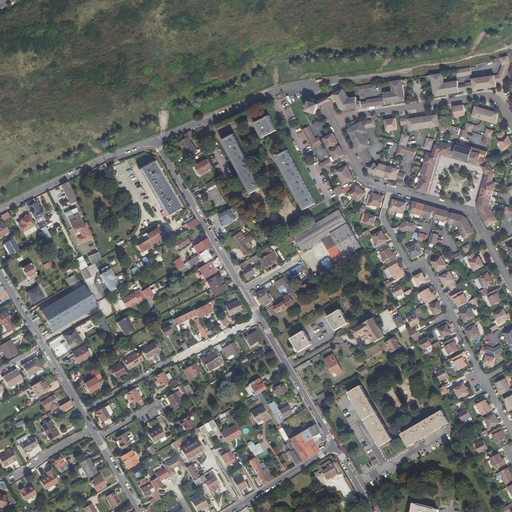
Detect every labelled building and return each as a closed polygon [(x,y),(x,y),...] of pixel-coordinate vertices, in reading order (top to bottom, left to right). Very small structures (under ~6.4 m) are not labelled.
[(486,76),(473,79),(473,82),(474,89),(475,90),(484,88),(488,87),(497,86),(496,82),(500,81),(503,81),(510,65),(508,56),(501,58),(503,64),(498,74),(486,76)] [(457,70),(457,72),(458,77),(472,74),(471,68),(457,70)] [(428,76),(427,76),(428,81),(429,82),(432,81),(434,94),(436,96),(460,92),(460,91),(463,90),(463,85),(459,86),(458,81),(443,83),(442,74),(428,76)] [(385,97),(379,98),(380,105),(383,104),(393,103),(395,102),(403,101),(405,98),(404,85),(406,85),(407,83),(407,79),(392,81),(393,91),(391,92),(385,93),(385,97)] [(466,84),(467,90),(474,89),(473,82),(466,83),(466,84)] [(369,84),(359,86),(360,93),(370,91),(369,84)] [(333,99),(334,101),(337,100),(338,101),(342,108),(346,110),(353,109),(363,107),(362,102),(362,101),(358,101),(357,97),(351,98),(350,97),(349,96),(347,97),(343,89),(331,96),(333,99)] [(312,98),(308,97),(307,100),(310,102),(309,105),(308,110),(317,113),(318,110),(323,108),(322,105),(320,102),(319,102),(318,100),(316,99),(312,98)] [(454,108),(455,110),(456,118),(466,117),(465,106),(454,108)] [(494,123),(496,113),(487,111),(474,107),(471,117),(483,121),(494,123)] [(269,116),(254,124),(262,139),(277,131),(269,116)] [(415,119),(409,119),(410,125),(410,130),(417,129),(420,129),(436,127),(437,127),(440,127),(439,123),(438,116),(435,116),(419,118),(415,119)] [(369,120),(364,122),(363,123),(363,121),(351,127),(351,128),(350,131),(353,139),(353,138),(355,141),(355,142),(359,151),(359,152),(360,152),(363,158),(369,154),(366,148),(370,147),(364,134),(368,132),(366,129),(370,127),(377,126),(376,120),(369,120)] [(399,130),(397,120),(387,121),(388,132),(399,130)] [(439,123),(440,127),(440,130),(446,132),(447,132),(449,125),(443,124),(439,123)] [(474,125),(467,123),(467,124),(465,131),(469,132),(472,133),(474,125)] [(310,126),(303,130),(309,142),(316,138),(310,126)] [(465,131),(462,129),(459,136),(466,138),(469,132),(465,131)] [(492,139),(493,134),(494,132),(488,129),(485,137),(492,139)] [(504,132),(499,135),(502,141),(500,142),(505,151),(511,147),(511,141),(509,137),(507,138),(504,132)] [(334,133),(329,135),(324,138),(329,147),(338,142),(336,137),(334,133)] [(234,134),(221,141),(250,194),(262,188),(234,134)] [(410,136),(404,134),(400,144),(407,146),(410,136)] [(323,142),(321,139),(319,136),(316,138),(309,142),(312,148),(323,142)] [(198,151),(189,137),(180,142),(189,156),(198,151)] [(492,139),(485,137),(484,143),(490,145),(492,139)] [(428,138),(425,148),(431,150),(434,140),(428,138)] [(441,146),(436,145),(435,150),(440,151),(439,153),(450,157),(450,155),(454,156),(456,148),(453,147),(453,146),(443,142),(441,146)] [(469,161),(470,161),(472,162),(472,163),(475,164),(482,166),(488,163),(487,160),(486,159),(488,152),(476,148),(473,148),(458,143),(456,148),(454,156),(457,157),(466,159),(469,160),(469,161)] [(404,156),(405,152),(407,146),(400,144),(397,154),(404,156)] [(342,149),(340,145),(331,150),(335,159),(340,157),(345,154),(342,149)] [(417,149),(407,146),(405,152),(415,155),(417,149)] [(287,151),(275,157),(304,211),(316,204),(287,151)] [(417,190),(428,193),(439,156),(433,154),(428,153),(417,190)] [(367,167),(367,168),(370,172),(377,175),(379,166),(376,165),(374,163),(371,157),(364,160),(367,166),(367,167)] [(334,164),(332,161),(331,158),(321,164),(324,169),(331,166),(334,164)] [(212,167),(208,160),(197,166),(201,174),(206,171),(207,172),(209,171),(208,169),(212,167)] [(166,216),(179,208),(153,163),(140,171),(166,216)] [(488,163),(482,166),(483,170),(484,170),(485,173),(492,170),(490,167),(488,163)] [(379,166),(377,175),(396,180),(397,178),(399,172),(400,169),(380,164),(379,166)] [(349,167),(348,165),(338,170),(344,183),(355,178),(354,176),(349,167)] [(494,174),(492,170),(485,173),(486,175),(485,180),(492,182),(494,174)] [(399,172),(397,178),(404,180),(406,174),(399,172)] [(205,184),(208,189),(221,181),(218,177),(205,184)] [(492,182),(485,180),(483,187),(479,199),(490,202),(494,189),(496,183),(492,182)] [(221,181),(208,189),(217,204),(220,202),(222,204),(226,202),(217,187),(222,184),(221,181)] [(74,198),(67,182),(63,184),(66,191),(64,192),(66,199),(68,203),(73,201),(72,199),(74,198)] [(354,196),(355,197),(362,188),(357,184),(350,193),(354,196)] [(362,188),(355,197),(359,200),(366,191),(362,188)] [(374,195),(370,194),(367,205),(370,206),(371,205),(371,204),(381,207),(384,196),(374,193),(374,195)] [(33,199),(24,203),(37,224),(40,229),(43,227),(41,223),(43,221),(43,220),(45,219),(43,216),(44,215),(41,210),(40,210),(33,199)] [(393,199),(390,210),(397,212),(396,215),(401,217),(406,203),(393,199)] [(489,207),(490,202),(479,199),(477,205),(477,209),(486,226),(496,221),(489,207)] [(414,201),(413,201),(410,212),(430,219),(432,215),(434,215),(436,216),(438,209),(436,208),(414,201)] [(75,209),(65,213),(67,219),(72,227),(82,223),(81,220),(75,209)] [(221,221),(223,225),(225,224),(225,225),(236,218),(231,209),(220,215),(223,220),(221,221)] [(339,209),(293,236),(302,250),(321,239),(330,233),(343,255),(344,256),(361,246),(339,209)] [(436,216),(435,220),(447,223),(458,226),(459,229),(461,232),(464,237),(474,232),(471,227),(471,225),(470,224),(466,218),(463,217),(451,213),(438,209),(436,216)] [(3,220),(10,217),(7,212),(1,215),(3,220)] [(375,225),(377,216),(368,214),(366,223),(375,225)] [(28,216),(17,222),(22,232),(34,225),(28,216)] [(186,224),(188,229),(198,223),(195,218),(194,219),(186,224)] [(406,222),(405,223),(408,230),(414,231),(415,225),(406,222)] [(89,239),(82,223),(72,227),(70,228),(75,237),(78,244),(88,240),(89,239)] [(408,230),(405,223),(398,226),(402,233),(408,230)] [(159,232),(156,227),(146,234),(148,238),(145,240),(137,245),(141,251),(151,246),(150,244),(159,239),(156,234),(159,232)] [(360,238),(371,233),(369,229),(358,235),(360,238)] [(376,249),(387,244),(385,240),(387,239),(382,230),(372,236),(377,245),(375,245),(376,249)] [(246,243),(253,238),(250,234),(245,237),(242,232),(234,237),(242,248),(246,245),(246,244),(246,243)] [(438,234),(431,232),(429,243),(434,244),(435,245),(438,234)] [(330,233),(321,239),(334,261),(343,255),(330,233)] [(426,235),(419,233),(418,240),(425,242),(426,235)] [(185,236),(175,242),(179,248),(189,242),(185,236)] [(194,245),(198,253),(207,248),(211,245),(207,239),(206,238),(194,245)] [(12,239),(4,244),(10,254),(18,250),(12,239)] [(417,243),(407,248),(412,258),(422,253),(417,243)] [(273,245),(258,254),(259,256),(271,249),(274,253),(277,252),(273,245)] [(162,260),(160,255),(167,252),(164,246),(156,250),(159,255),(154,257),(157,263),(162,260)] [(473,251),(470,246),(464,249),(466,254),(473,251)] [(207,248),(198,253),(204,262),(211,257),(208,254),(210,253),(207,248)] [(393,255),(392,252),(390,248),(380,252),(384,260),(385,260),(386,262),(386,263),(396,258),(394,254),(393,255)] [(85,259),(89,265),(101,258),(98,251),(94,253),(85,258),(85,259)] [(274,262),(269,254),(261,259),(266,267),(274,262)] [(459,254),(454,257),(457,263),(463,260),(459,254)] [(477,260),(474,254),(468,257),(471,263),(470,263),(475,273),(485,267),(480,258),(477,260)] [(196,255),(187,261),(189,265),(192,263),(193,263),(196,262),(196,261),(198,259),(196,255)] [(256,255),(237,266),(245,279),(255,273),(251,266),(250,266),(248,264),(258,258),(256,255)] [(82,256),(76,259),(81,270),(88,266),(82,256)] [(178,271),(185,266),(179,257),(172,262),(178,271)] [(439,271),(440,274),(450,269),(448,265),(447,266),(442,257),(432,262),(437,272),(439,271)] [(41,261),(33,266),(35,269),(33,270),(35,273),(44,267),(43,265),(41,261)] [(209,261),(198,267),(204,278),(215,272),(209,261)] [(80,271),(84,279),(98,271),(94,263),(80,271)] [(402,271),(400,267),(397,263),(388,268),(392,275),(393,275),(394,277),(394,278),(404,273),(403,270),(402,271)] [(26,278),(35,273),(33,270),(35,269),(33,266),(32,264),(30,265),(29,264),(21,268),(23,272),(26,278)] [(134,275),(139,271),(136,266),(130,270),(134,275)] [(110,292),(120,286),(118,282),(114,284),(111,280),(115,277),(110,269),(109,269),(103,273),(100,275),(110,292)] [(451,291),(457,288),(456,285),(455,282),(451,273),(441,278),(445,287),(448,285),(451,291)] [(76,274),(65,279),(69,286),(79,281),(76,274)] [(217,274),(205,281),(214,296),(226,289),(217,274)] [(427,281),(422,274),(414,278),(418,286),(427,281)] [(489,274),(479,280),(484,289),(494,283),(489,274)] [(117,276),(115,277),(111,280),(114,284),(118,282),(120,286),(122,284),(117,276)] [(285,286),(288,285),(284,278),(275,283),(280,292),(286,288),(285,286)] [(298,289),(299,291),(301,294),(314,287),(311,281),(298,289)] [(39,310),(52,332),(53,331),(71,321),(96,305),(95,304),(83,284),(39,310)] [(405,292),(401,284),(393,289),(397,297),(405,293),(405,292)] [(37,286),(26,292),(32,303),(43,297),(37,286)] [(146,288),(141,291),(146,299),(150,297),(146,288)] [(265,289),(257,294),(262,303),(266,301),(267,303),(272,301),(265,289)] [(426,302),(427,305),(437,300),(435,296),(434,297),(432,294),(430,289),(421,294),(425,302),(426,302)] [(480,293),(483,298),(487,295),(489,295),(486,289),(480,293)] [(138,305),(146,301),(140,290),(121,299),(125,307),(136,302),(138,305)] [(498,294),(499,294),(497,290),(489,295),(487,295),(489,299),(493,307),(502,302),(500,297),(498,294)] [(455,300),(457,303),(459,308),(469,303),(469,302),(465,295),(464,295),(463,293),(462,292),(461,292),(457,295),(452,298),(454,301),(455,300)] [(289,294),(284,297),(285,300),(274,307),(277,312),(282,309),(283,310),(288,308),(286,305),(293,301),(290,296),(289,294)] [(224,305),(229,315),(236,311),(236,310),(240,307),(236,299),(224,305)] [(477,299),(470,302),(473,308),(480,304),(478,301),(477,299)] [(438,303),(430,307),(435,316),(443,311),(438,303)] [(203,315),(210,312),(209,310),(211,309),(210,305),(207,307),(206,304),(202,305),(202,306),(194,310),(198,318),(203,315)] [(341,308),(329,316),(337,330),(349,322),(341,308)] [(193,309),(173,319),(175,324),(182,321),(195,314),(193,309)] [(465,324),(475,318),(470,309),(460,315),(465,324)] [(493,314),(495,319),(505,314),(503,309),(493,314)] [(6,310),(0,313),(0,323),(1,323),(2,325),(11,320),(6,310)] [(505,314),(495,319),(498,324),(508,318),(505,314)] [(393,319),(398,328),(399,328),(405,324),(401,315),(393,319)] [(417,315),(409,319),(413,328),(421,323),(417,315)] [(125,338),(135,333),(125,316),(116,322),(125,338)] [(373,317),(352,329),(357,337),(360,335),(365,331),(366,331),(369,333),(369,332),(375,342),(384,337),(373,317)] [(11,320),(2,325),(7,332),(10,330),(15,327),(11,320)] [(102,331),(108,328),(104,321),(101,323),(102,325),(100,327),(102,331)] [(477,325),(475,322),(465,327),(467,330),(465,331),(470,340),(480,335),(475,326),(477,325)] [(172,325),(171,326),(166,328),(165,325),(160,328),(164,336),(175,332),(173,326),(172,325)] [(451,334),(447,326),(439,331),(443,338),(451,334)] [(204,339),(207,338),(202,328),(198,329),(200,332),(201,335),(204,339)] [(511,328),(503,334),(511,348),(510,349),(511,353),(511,328)] [(68,344),(70,344),(71,346),(81,341),(84,339),(80,332),(76,333),(74,329),(63,335),(68,344)] [(304,330),(291,338),(299,352),(312,344),(304,330)] [(253,344),(252,343),(257,341),(252,332),(244,337),(249,345),(250,345),(251,346),(253,344)] [(389,345),(392,351),(402,346),(396,336),(385,342),(388,346),(389,345)] [(431,344),(427,337),(419,341),(423,349),(424,348),(430,345),(431,344)] [(455,341),(453,337),(443,343),(445,346),(444,346),(448,354),(458,349),(455,345),(454,341),(455,341)] [(8,340),(0,344),(0,351),(5,359),(15,353),(8,340)] [(233,341),(222,348),(227,356),(238,350),(233,341)] [(140,350),(145,358),(155,353),(155,354),(159,352),(153,342),(140,350)] [(486,348),(485,353),(495,356),(503,351),(500,345),(494,348),(487,346),(486,348)] [(83,346),(72,353),(77,363),(89,356),(83,346)] [(246,358),(247,361),(264,351),(262,347),(255,351),(255,352),(246,358)] [(204,364),(206,363),(209,369),(222,362),(215,350),(214,351),(214,352),(204,358),(203,356),(201,358),(204,364)] [(142,359),(137,351),(122,359),(127,368),(134,364),(138,362),(138,361),(142,359)] [(327,364),(336,359),(333,353),(324,358),(327,364)] [(462,357),(463,357),(462,354),(452,359),(454,362),(453,362),(457,370),(466,365),(464,361),(462,357)] [(493,366),(495,358),(486,356),(484,364),(493,366)] [(31,357),(27,359),(35,372),(42,368),(35,357),(33,358),(31,359),(31,357)] [(35,372),(27,359),(24,361),(25,363),(23,364),(21,365),(27,376),(35,372)] [(336,359),(327,364),(332,372),(341,367),(336,359)] [(311,364),(309,361),(301,365),(303,369),(311,364)] [(125,371),(120,362),(111,367),(110,368),(113,372),(112,372),(115,377),(125,371)] [(194,363),(183,370),(187,378),(199,372),(194,363)] [(175,365),(171,366),(176,375),(180,373),(175,365)] [(358,368),(362,375),(368,371),(365,365),(358,368)] [(341,367),(332,372),(334,376),(343,371),(341,367)] [(11,369),(8,371),(15,383),(22,379),(15,368),(13,370),(12,370),(11,369)] [(449,377),(444,368),(437,372),(441,381),(449,377)] [(90,373),(93,377),(84,383),(89,392),(99,386),(96,380),(101,377),(97,369),(90,373)] [(232,370),(223,375),(226,380),(228,379),(236,375),(233,369),(232,370)] [(8,387),(15,383),(8,371),(4,373),(5,374),(4,375),(1,376),(8,387)] [(168,381),(164,375),(162,371),(154,376),(157,382),(158,382),(160,386),(168,381)] [(358,375),(357,372),(345,379),(346,382),(358,375)] [(252,394),(253,395),(259,391),(264,388),(258,378),(253,381),(252,381),(249,382),(249,383),(248,384),(253,393),(252,394)] [(48,388),(43,379),(31,386),(36,395),(48,388)] [(495,383),(498,388),(500,391),(498,392),(500,396),(510,390),(508,387),(509,387),(504,379),(495,383)] [(281,382),(271,388),(276,395),(286,390),(281,382)] [(461,397),(468,394),(469,393),(464,383),(454,389),(460,398),(461,397)] [(180,384),(173,389),(175,392),(177,395),(184,391),(180,384)] [(187,384),(183,387),(188,396),(193,393),(187,384)] [(393,439),(362,385),(350,392),(358,406),(373,433),(380,446),(393,439)] [(137,386),(134,388),(139,397),(143,395),(137,386)] [(19,393),(18,393),(20,396),(30,390),(28,387),(19,393)] [(139,397),(134,388),(124,393),(128,399),(129,399),(132,403),(140,399),(139,397)] [(327,394),(325,390),(316,396),(318,399),(327,394)] [(177,395),(175,392),(166,397),(169,402),(170,402),(172,405),(180,401),(177,395)] [(52,395),(44,400),(50,409),(56,406),(57,405),(56,403),(52,395)] [(58,406),(60,410),(64,407),(65,408),(72,405),(69,400),(58,406)] [(489,408),(488,405),(485,400),(484,401),(477,404),(476,405),(480,413),(481,413),(482,416),(493,411),(491,407),(489,408)] [(281,420),(270,402),(267,404),(278,422),(281,420)] [(394,406),(398,412),(404,408),(400,402),(394,406)] [(106,404),(103,406),(108,415),(112,412),(106,404)] [(249,412),(255,423),(268,415),(261,405),(249,412)] [(108,415),(103,406),(95,411),(97,416),(100,421),(109,416),(108,415)] [(278,411),(282,418),(290,413),(286,406),(278,411)] [(467,410),(467,409),(458,414),(462,422),(471,417),(467,410)] [(449,422),(445,414),(442,410),(402,434),(405,438),(409,446),(420,440),(440,428),(449,422)] [(28,423),(29,425),(46,415),(45,414),(34,420),(28,423)] [(494,415),(484,420),(489,429),(499,424),(494,415)] [(187,416),(177,422),(180,427),(182,426),(185,431),(193,426),(187,416)] [(211,429),(216,426),(212,419),(197,428),(202,435),(203,434),(202,434),(204,431),(205,432),(206,432),(207,432),(210,428),(211,429)] [(49,420),(40,425),(48,439),(57,434),(49,420)] [(290,437),(287,439),(288,439),(300,461),(318,450),(311,438),(320,432),(315,425),(314,423),(295,435),(290,437)] [(234,425),(220,433),(226,443),(240,434),(234,425)] [(165,434),(159,426),(147,433),(152,442),(165,434)] [(502,432),(503,431),(501,427),(491,432),(492,436),(496,444),(506,439),(503,434),(502,432)] [(124,432),(130,443),(134,441),(127,430),(124,432)] [(130,443),(124,432),(115,438),(119,444),(117,444),(120,449),(130,443)] [(288,439),(287,439),(284,432),(281,434),(287,444),(286,444),(288,448),(286,449),(288,451),(287,452),(295,465),(300,462),(300,461),(288,439)] [(32,436),(18,444),(23,452),(37,445),(32,436)] [(178,439),(171,443),(174,448),(181,445),(178,439)] [(185,459),(202,449),(197,440),(180,449),(185,459)] [(478,454),(487,449),(483,442),(474,446),(478,454)] [(252,443),(247,446),(250,452),(253,456),(253,457),(262,451),(258,444),(253,446),(252,443)] [(0,458),(4,466),(9,463),(8,462),(11,460),(16,458),(10,448),(6,450),(7,452),(3,454),(1,454),(0,454),(0,458)] [(127,469),(138,462),(131,450),(120,457),(127,469)] [(219,456),(224,464),(225,464),(232,459),(233,459),(229,451),(228,451),(221,455),(219,456)] [(502,462),(501,459),(499,454),(488,460),(492,468),(493,468),(495,471),(506,466),(504,461),(502,462)] [(185,467),(178,455),(162,464),(169,476),(175,472),(173,468),(177,466),(179,470),(185,467)] [(59,467),(62,465),(63,463),(64,463),(59,457),(54,462),(56,464),(56,467),(58,467),(59,467)] [(88,457),(79,463),(88,478),(97,473),(88,457)] [(343,472),(337,461),(331,465),(329,461),(321,465),(324,471),(323,472),(327,480),(343,472)] [(251,466),(253,469),(257,476),(263,473),(259,466),(257,463),(252,466),(251,466)] [(259,466),(263,473),(268,481),(273,478),(266,467),(265,467),(264,463),(259,466)] [(190,475),(193,480),(199,477),(195,471),(191,464),(185,467),(190,475)] [(47,475),(39,479),(44,488),(57,481),(57,480),(50,468),(45,471),(47,475)] [(511,476),(508,468),(499,473),(505,484),(511,480),(511,476)] [(263,473),(257,476),(262,485),(266,483),(268,481),(263,473)] [(93,479),(90,480),(96,491),(105,486),(98,474),(92,478),(93,479)] [(243,487),(246,485),(241,476),(233,481),(238,490),(243,487)] [(214,477),(201,485),(206,495),(220,487),(214,477)] [(352,492),(354,491),(346,477),(344,478),(352,492)] [(24,485),(19,488),(21,491),(20,491),(25,499),(36,493),(36,492),(31,485),(25,488),(24,485)] [(148,500),(150,504),(153,502),(158,499),(160,498),(155,490),(154,491),(150,485),(140,490),(144,496),(150,493),(153,498),(148,500)] [(325,488),(314,493),(317,498),(327,492),(325,488)] [(121,503),(114,491),(105,496),(112,508),(121,503)] [(331,498),(334,504),(342,499),(338,493),(331,498)] [(208,507),(201,494),(197,496),(197,497),(190,501),(196,511),(200,509),(203,507),(204,509),(208,507)] [(96,511),(91,503),(83,508),(84,511),(96,511)]
